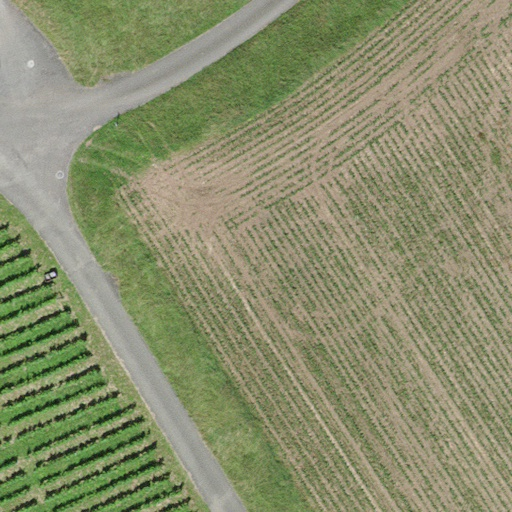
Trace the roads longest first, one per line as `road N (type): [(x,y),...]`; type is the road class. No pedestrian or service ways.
road 1 (track): [(5,160),(224,511)]
road 2 (track): [(5,160),(165,76),(281,0)]
road 3 (track): [(0,39),(8,76),(5,160)]
